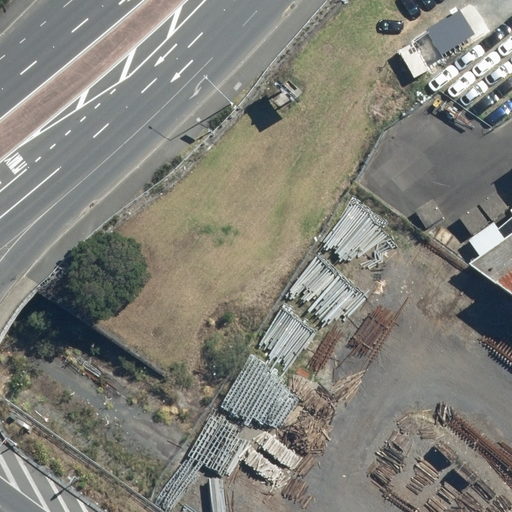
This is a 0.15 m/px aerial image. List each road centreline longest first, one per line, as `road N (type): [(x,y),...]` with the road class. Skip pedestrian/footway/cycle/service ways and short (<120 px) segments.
road 1 (track): [(51,350),(279,511)]
road 2 (primary): [(234,0),(96,131)]
road 3 (motorway): [(96,131),(0,282)]
road 4 (primary): [(96,131),(0,213)]
road 5 (primary): [(0,82),(93,0)]
